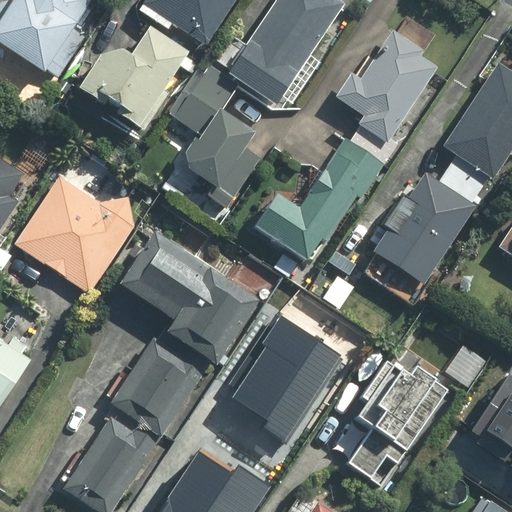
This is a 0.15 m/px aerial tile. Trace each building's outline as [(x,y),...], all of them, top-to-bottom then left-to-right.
[(77,26),(93,0),(48,0),(47,2),(40,3),(34,0),(22,0),(0,33),(0,43),(50,76),(51,74),(60,79),(86,40),(77,34),(81,29),(77,26)] [(151,0),(143,13),(171,32),(175,26),(209,48),(240,0),(151,0)] [(284,0),(235,74),(233,77),(242,83),(280,109),(287,100),(295,106),(321,65),(312,59),(346,7),(334,0),(284,0)] [(84,92),(144,132),(193,58),(155,32),(136,59),(125,51),(120,58),(105,61),(84,92)] [(370,119),(354,143),(388,166),(401,147),(393,141),(440,71),(422,59),(425,54),(397,35),(364,84),(355,79),(341,100),(370,119)] [(221,115),(242,83),(233,77),(213,64),(176,120),(204,138),(192,158),(195,175),(235,201),(261,162),(249,154),(258,140),(221,115)] [(448,171),(481,192),(490,178),(496,182),(511,156),(511,74),(501,67),(449,149),(458,155),(448,171)] [(364,201),(388,166),(354,143),(352,141),(303,215),(279,200),(259,230),(312,265),(327,243),(329,245),(360,198),(364,201)] [(471,207),(481,192),(448,171),(438,186),(429,181),(379,260),(427,290),(477,211),(471,207)] [(0,240),(22,209),(13,202),(26,183),(9,172),(0,184),(0,240)] [(20,246),(91,293),(135,228),(130,201),(101,207),(63,182),(20,246)] [(262,306),(161,239),(127,291),(181,328),(174,339),(190,350),(213,364),(220,370),(262,306)] [(285,257),(277,269),(291,279),(300,266),(285,257)] [(285,312),(322,338),(320,342),(333,352),(336,348),(344,354),(358,333),(299,291),(285,312)] [(282,322),(235,397),(268,418),(262,427),(288,444),(342,360),(282,322)] [(163,440),(213,364),(190,350),(174,339),(164,333),(115,408),(163,440)] [(0,343),(0,409),(30,363),(22,358),(27,350),(16,342),(11,350),(0,343)] [(361,385),(382,357),(370,347),(348,375),(361,385)] [(392,464),(400,469),(449,396),(411,370),(408,375),(398,369),(396,372),(386,365),(362,402),(368,407),(359,422),(373,431),(349,467),(377,486),(392,464)] [(478,435),(474,442),(505,461),(511,449),(511,378),(508,376),(472,432),(478,435)] [(97,511),(115,511),(163,440),(115,408),(106,420),(113,425),(68,493),(97,511)] [(236,473),(199,450),(159,511),(252,511),(270,485),(240,466),(236,473)] [(508,511),(485,496),(473,511),(508,511)]
